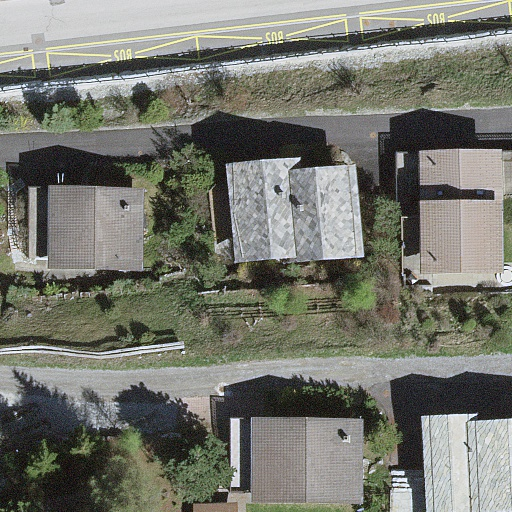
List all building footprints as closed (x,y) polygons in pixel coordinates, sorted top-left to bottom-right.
[(511,158),(425,157),(424,270),(508,271),(509,237),(511,236),(511,158)] [(359,176),(230,182),(234,266),(363,260),(359,176)] [(145,202),(43,201),(42,269),(144,271),(145,202)] [(366,430),(255,429),(255,498),(365,498),(366,430)] [(511,511),(511,434),(458,438),(461,511),(511,511)]
